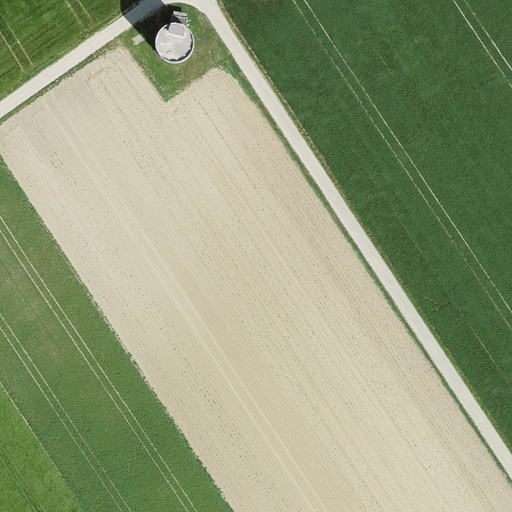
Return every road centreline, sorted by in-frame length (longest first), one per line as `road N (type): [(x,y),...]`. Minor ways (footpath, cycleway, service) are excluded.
road 1 (track): [(511,466),(204,0)]
road 2 (track): [(0,116),(163,0)]
